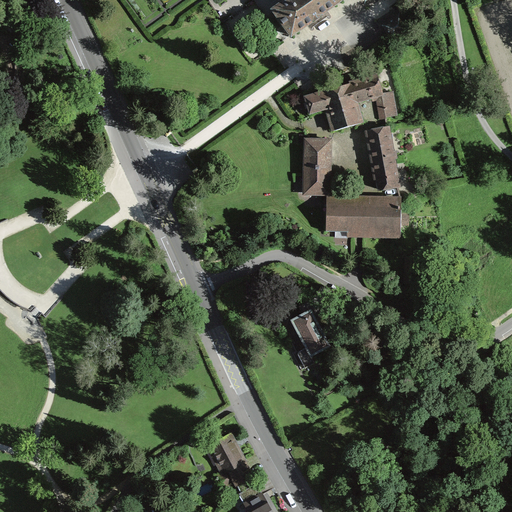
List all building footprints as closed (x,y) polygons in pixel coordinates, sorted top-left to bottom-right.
[(286,0),(273,10),(291,35),(304,26),(313,20),(313,21),(321,15),(321,14),(340,0),(286,0)] [(384,26),(393,39),(408,29),(399,16),(384,26)] [(383,93),(377,75),(345,85),(311,95),(315,104),(325,100),(333,130),(341,128),(341,129),(343,129),(343,128),(347,127),(349,127),(349,126),(353,125),(353,126),(355,125),(354,125),(362,123),(356,101),(372,97),(373,100),(377,99),(380,119),(385,118),(385,117),(396,115),(392,91),(383,93)] [(395,151),(392,152),(388,127),(367,130),(372,156),(376,178),(379,178),(381,190),(398,187),(393,158),(396,158),(395,151)] [(306,139),(305,193),(312,193),(329,193),(330,140),(306,139)] [(380,232),(400,232),(401,224),(401,209),(401,201),(326,200),(326,231),(335,231),(335,237),(347,237),(347,236),(348,231),(380,232)] [(329,304),(331,302),(336,292),(322,284),(318,292),(312,297),(307,301),(299,306),(303,313),(291,319),(298,333),(310,356),(330,346),(325,336),(330,334),(328,330),(327,329),(326,328),(325,328),(323,328),(322,329),(314,316),(316,315),(323,309),(329,304)] [(240,492),(255,483),(244,462),(235,444),(229,434),(216,440),(216,439),(213,440),(214,442),(209,444),(224,472),(215,477),(221,488),(235,481),(240,492)] [(266,500),(256,483),(255,483),(240,492),(239,493),(249,511),(273,511),(276,509),(269,498),(266,500)] [(415,511),(421,511),(423,510),(423,506),(420,503),(416,502),(413,505),(413,510),(415,511)]
